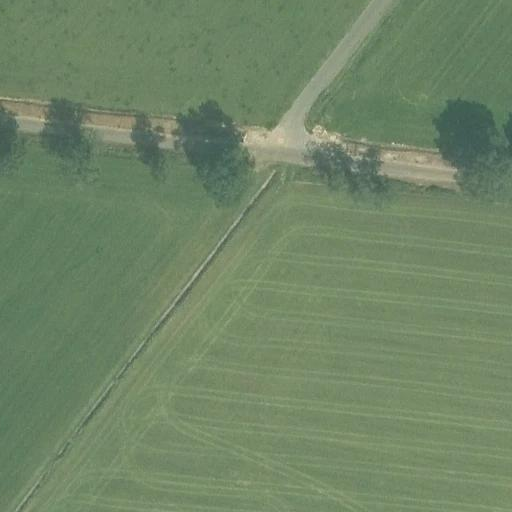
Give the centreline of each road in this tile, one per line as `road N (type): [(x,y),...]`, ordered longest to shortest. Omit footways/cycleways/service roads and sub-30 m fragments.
road 1 (unclassified): [(511,186),(0,116)]
road 2 (unknown): [(275,154),(389,0)]
